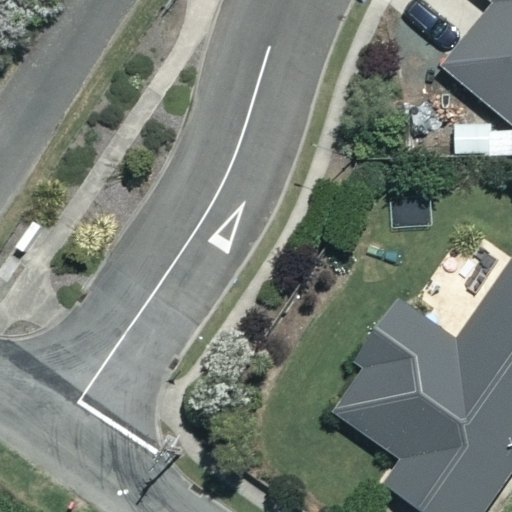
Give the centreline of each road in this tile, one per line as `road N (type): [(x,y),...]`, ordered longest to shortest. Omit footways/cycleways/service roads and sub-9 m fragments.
road 1 (residential): [(53,443),(182,252),(239,144),(282,0)]
road 2 (unclassified): [(106,0),(0,161)]
